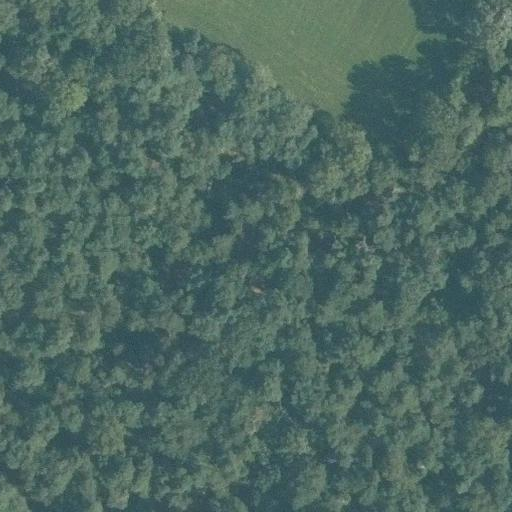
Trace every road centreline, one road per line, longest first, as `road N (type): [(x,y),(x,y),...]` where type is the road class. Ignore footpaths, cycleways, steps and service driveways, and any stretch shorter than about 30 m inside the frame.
road 1 (track): [(0,290),(54,274),(177,274),(282,319),(384,316),(511,244)]
road 2 (track): [(282,319),(243,355),(230,386),(225,468),(204,493),(169,511)]
